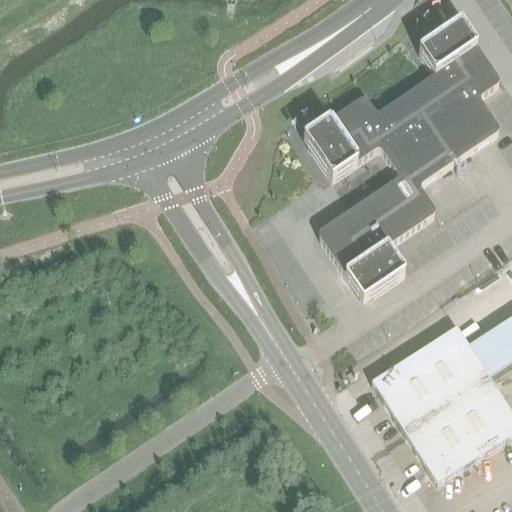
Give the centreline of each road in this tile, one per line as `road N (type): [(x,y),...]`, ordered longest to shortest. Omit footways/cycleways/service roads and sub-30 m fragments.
road 1 (unclassified): [(64,511),(285,366)]
road 2 (unclassified): [(147,160),(214,283),(285,366)]
road 3 (unclassified): [(285,366),(171,150)]
road 4 (secondary): [(347,25),(147,129)]
road 5 (secondary): [(171,150),(284,81),(347,25)]
road 6 (unclassified): [(381,511),(285,366)]
road 7 (secondary): [(147,129),(0,173)]
road 8 (secondary): [(0,199),(147,160)]
